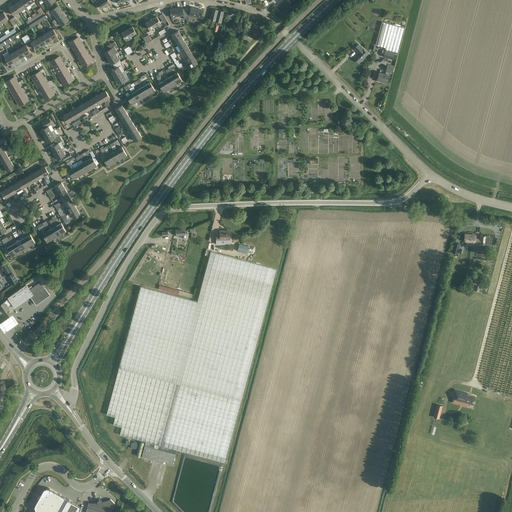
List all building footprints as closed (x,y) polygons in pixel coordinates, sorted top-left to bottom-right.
[(29,4),(26,0),(20,0),(19,1),(24,8),(26,10),(28,9),(26,6),(29,4)] [(99,0),(96,2),(101,9),(110,2),(108,0),(99,0)] [(24,8),(19,1),(14,4),(19,11),(24,8)] [(9,8),(14,15),(19,11),(14,4),(9,8)] [(56,18),(63,13),(58,5),(51,10),(56,18)] [(186,19),(186,9),(182,9),(182,7),(170,9),(172,17),(184,15),(184,19),(186,19)] [(189,19),(189,17),(189,15),(201,17),(203,10),(191,7),(191,9),(186,9),(186,19),(189,19)] [(221,22),(224,11),(212,8),(210,20),(221,22)] [(227,11),(225,18),(227,18),(228,19),(229,19),(230,15),(233,16),(234,13),(227,11)] [(4,12),(0,14),(0,18),(3,22),(8,19),(4,12)] [(63,13),(56,18),(61,26),(69,20),(63,13)] [(151,19),(155,26),(161,23),(157,16),(151,19)] [(155,26),(151,19),(146,23),(150,29),(155,26)] [(385,49),(386,49),(397,52),(403,27),(382,22),(376,45),(385,48),(385,49)] [(127,29),(131,36),(136,33),(132,26),(127,29)] [(48,32),(52,39),(57,36),(53,29),(48,32)] [(131,36),(127,29),(121,32),(126,40),(127,41),(128,41),(132,38),(131,36)] [(175,40),(181,36),(178,30),(172,34),(175,40)] [(42,35),(46,42),(52,39),(48,32),(42,35)] [(37,38),(41,46),(46,42),(42,35),(37,38)] [(178,45),(185,41),(181,36),(175,40),(178,45)] [(72,48),(82,43),(78,37),(69,42),(72,48)] [(31,42),(33,45),(35,49),(41,46),(37,38),(31,42)] [(108,58),(117,52),(114,46),(116,45),(114,41),(107,46),(109,49),(104,52),(108,58)] [(181,51),(188,47),(185,41),(178,45),(181,51)] [(82,43),(72,48),(76,54),(85,49),(82,43)] [(354,48),(359,53),(354,58),(359,63),(368,54),(358,44),(354,48)] [(21,48),(25,55),(30,52),(26,45),(21,48)] [(129,46),(126,48),(124,49),(127,54),(130,53),(132,51),(129,46)] [(184,56),(191,52),(188,47),(181,51),(184,56)] [(15,51),(20,58),(25,55),(21,48),(15,51)] [(79,60),(89,55),(85,49),(76,54),(79,60)] [(383,57),(387,58),(393,59),(395,52),(385,50),(383,57)] [(10,54),(14,62),(20,58),(15,51),(10,54)] [(117,52),(108,58),(111,64),(112,63),(114,66),(121,62),(119,59),(117,56),(119,55),(117,52)] [(188,61),(194,57),(191,52),(184,56),(188,61)] [(4,58),(6,60),(9,65),(14,62),(10,54),(4,58)] [(89,55),(79,60),(83,66),(86,64),(87,67),(90,65),(89,63),(92,61),(89,55)] [(54,67),(63,62),(59,56),(50,61),(54,67)] [(188,68),(191,67),(197,63),(194,57),(188,61),(185,63),(188,68)] [(63,62),(54,67),(57,73),(66,68),(63,62)] [(121,62),(114,66),(115,68),(111,71),(115,77),(124,71),(121,65),(122,64),(121,62)] [(386,83),(388,78),(389,71),(392,72),(394,66),(387,64),(386,71),(385,74),(379,72),(377,80),(383,82),(386,83)] [(66,68),(57,73),(60,79),(70,74),(66,68)] [(34,82),(44,77),(40,71),(31,76),(34,82)] [(124,71),(115,77),(118,83),(121,81),(122,84),(129,80),(124,71)] [(172,75),(177,83),(183,80),(178,72),(172,75)] [(70,74),(60,79),(64,85),(73,80),(70,74)] [(168,78),(173,86),(177,83),(172,75),(168,78)] [(9,88),(18,82),(15,76),(5,82),(9,88)] [(44,77),(34,82),(38,88),(47,82),(44,77)] [(168,89),(173,86),(168,78),(163,81),(168,89)] [(163,92),(168,89),(163,81),(159,84),(163,92)] [(18,82),(9,88),(12,94),(22,88),(18,82)] [(47,82),(38,88),(41,94),(51,88),(47,82)] [(145,85),(150,93),(155,90),(150,82),(148,83),(145,85)] [(150,93),(145,85),(141,88),(146,96),(150,93)] [(138,89),(136,90),(141,98),(146,96),(141,88),(140,86),(138,88),(138,89)] [(22,88),(12,94),(16,100),(25,94),(22,88)] [(51,88),(41,94),(45,100),(54,94),(51,88)] [(100,93),(104,100),(109,97),(106,90),(100,93)] [(136,90),(132,93),(136,101),(141,98),(136,90)] [(128,93),(129,94),(127,96),(132,104),(136,101),(132,93),(131,91),(128,93)] [(95,97),(99,103),(104,100),(100,93),(95,97)] [(25,94),(16,100),(19,105),(28,100),(25,94)] [(99,103),(95,97),(89,100),(93,107),(99,103)] [(93,107),(89,100),(84,103),(88,110),(93,107)] [(88,110),(84,103),(79,106),(83,113),(88,110)] [(119,114),(125,110),(122,105),(115,109),(119,114)] [(83,113),(79,106),(73,110),(77,116),(83,113)] [(73,110),(68,113),(72,119),(77,116),(73,110)] [(125,110),(119,114),(122,120),(128,115),(125,110)] [(72,119),(68,113),(63,116),(67,123),(72,119)] [(128,115),(122,120),(125,125),(132,121),(128,115)] [(41,130),(44,136),(54,130),(50,124),(52,123),(50,121),(43,125),(45,127),(41,130)] [(128,130),(135,126),(132,121),(125,125),(128,130)] [(132,135),(138,131),(135,126),(128,130),(127,131),(128,134),(130,132),(132,135)] [(57,136),(54,130),(44,136),(48,142),(52,139),(53,142),(60,138),(59,135),(57,136)] [(142,137),(138,131),(132,135),(135,141),(142,137)] [(62,140),(60,138),(53,142),(55,144),(51,147),(54,153),(63,147),(60,142),(62,140)] [(117,149),(122,157),(127,155),(122,146),(117,149)] [(65,150),(63,147),(54,153),(58,159),(62,156),(64,160),(71,156),(69,152),(65,154),(63,151),(65,150)] [(112,152),(117,160),(122,157),(117,149),(112,152)] [(5,151),(0,153),(0,159),(1,161),(8,157),(5,151)] [(108,155),(112,163),(117,160),(112,152),(108,155)] [(112,163),(108,155),(103,157),(108,166),(112,163)] [(4,166),(11,162),(8,157),(1,161),(4,166)] [(88,160),(92,168),(97,165),(92,157),(88,160)] [(88,170),(92,168),(88,160),(83,162),(88,170)] [(11,162),(4,166),(7,172),(15,168),(11,162)] [(88,170),(83,162),(78,165),(83,173),(88,170)] [(73,168),(72,165),(70,166),(71,169),(69,171),(73,179),(78,176),(73,168)] [(83,173),(78,165),(73,168),(78,176),(83,173)] [(48,184),(50,183),(45,175),(49,173),(48,172),(45,166),(39,169),(43,176),(46,181),(48,184)] [(42,180),(41,178),(43,176),(39,169),(34,172),(38,179),(39,181),(42,180)] [(38,179),(34,172),(29,175),(33,182),(38,179)] [(33,182),(29,175),(23,179),(27,185),(33,182)] [(27,185),(23,179),(18,182),(22,188),(27,185)] [(22,188),(18,182),(13,185),(16,191),(22,188)] [(61,182),(55,186),(58,191),(64,187),(61,182)] [(17,201),(16,198),(13,193),(16,191),(13,185),(7,188),(11,195),(14,199),(16,202),(17,201)] [(61,197),(68,193),(64,187),(58,191),(61,197)] [(2,191),(0,192),(4,199),(11,195),(7,188),(2,191)] [(68,193),(61,197),(64,202),(71,198),(68,193)] [(71,198),(64,202),(67,207),(74,203),(71,198)] [(67,211),(69,210),(70,213),(77,209),(74,203),(67,207),(65,209),(67,211)] [(67,218),(72,215),(74,218),(80,214),(77,209),(70,213),(66,215),(67,218)] [(56,225),(61,234),(66,231),(61,223),(56,225)] [(3,224),(0,225),(0,233),(3,232),(5,234),(12,230),(10,227),(6,230),(3,224)] [(52,228),(56,236),(61,234),(56,225),(52,228)] [(47,231),(52,239),(56,236),(52,228),(47,231)] [(22,230),(26,237),(25,237),(30,245),(35,242),(30,233),(27,234),(26,232),(25,232),(23,229),(22,230)] [(216,235),(216,240),(216,241),(222,241),(222,240),(230,239),(230,230),(220,230),(220,234),(216,235)] [(52,239),(47,231),(42,234),(47,242),(52,239)] [(479,244),(480,244),(485,244),(486,236),(480,236),(480,239),(475,239),(475,235),(465,234),(464,241),(475,242),(480,243),(479,244)] [(30,245),(25,237),(21,239),(25,248),(30,245)] [(25,248),(21,239),(16,242),(21,250),(25,248)] [(21,250),(16,242),(11,245),(16,253),(21,250)] [(454,242),(452,252),(457,254),(458,252),(460,253),(461,248),(459,248),(460,243),(454,242)] [(239,244),(237,251),(247,253),(249,246),(239,244)] [(16,253),(11,245),(7,248),(11,256),(16,253)] [(197,302),(145,288),(140,287),(106,414),(115,417),(113,424),(122,427),(120,435),(146,441),(142,457),(172,465),(176,450),(224,462),(241,400),(277,269),(210,251),(197,302)] [(18,281),(13,273),(7,276),(12,285),(18,281)] [(7,297),(8,298),(4,301),(0,303),(0,307),(3,312),(9,308),(8,306),(12,304),(15,308),(30,297),(36,305),(50,295),(40,282),(30,289),(26,284),(14,292),(7,297)] [(13,315),(0,324),(0,327),(4,333),(18,323),(13,315)] [(454,389),(452,400),(453,400),(453,403),(467,407),(468,404),(473,405),(473,404),(474,404),(476,396),(475,396),(476,396),(472,395),(472,394),(468,393),(454,389)] [(437,404),(434,417),(439,419),(442,406),(437,404)] [(78,511),(80,506),(68,499),(48,488),(44,489),(40,495),(38,496),(37,498),(38,500),(34,506),(35,510),(37,511),(36,511),(78,511)] [(112,511),(113,508),(115,503),(110,499),(106,500),(102,501),(99,499),(97,502),(93,503),(88,502),(87,508),(86,511),(112,511)]
